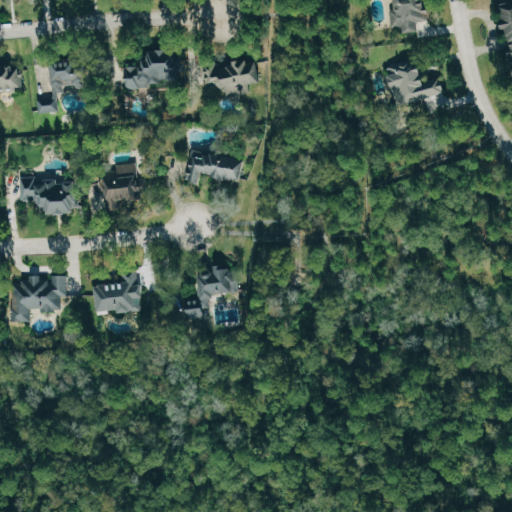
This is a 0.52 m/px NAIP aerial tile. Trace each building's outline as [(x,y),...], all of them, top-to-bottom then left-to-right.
[(393,26),(405,26),(405,32),(420,32),(420,21),(432,21),(432,10),(427,10),(427,0),(399,0),(400,9),(393,9),(393,26)] [(511,0),(501,0),(506,13),(505,25),(506,29),(511,30),(511,34),(511,50),(511,57),(511,58),(511,0)] [(128,58),(129,89),(153,88),(153,84),(164,84),(164,79),(181,79),(180,56),(128,58)] [(425,99),(428,112),(434,112),(450,108),(450,106),(443,77),(431,80),(425,80),(425,77),(420,60),(412,59),(397,63),(390,63),(393,75),(393,76),(395,85),(395,89),(399,103),(399,105),(404,105),(425,99)] [(54,63),(55,92),(70,92),(70,86),(87,85),(87,62),(54,63)] [(0,96),(3,97),(3,90),(24,89),(24,65),(0,65),(0,96)] [(41,113),(61,111),(60,95),(40,97),(41,113)] [(247,159),(193,149),(188,180),(204,183),(205,175),(243,182),(247,159)] [(111,206),(143,204),(142,192),(143,192),(141,163),(108,165),(111,206)] [(82,214),(82,179),(38,179),(38,177),(24,177),(24,200),(40,200),(40,208),(52,208),(52,214),(82,214)] [(211,319),(209,296),(239,293),(237,269),(225,270),(224,265),(217,266),(218,272),(202,274),(204,295),(197,296),(198,301),(190,301),(192,322),(211,319)] [(71,277),(29,275),(29,287),(16,286),(15,321),(33,322),(34,308),(45,308),(45,311),(64,311),(65,297),(70,297),(71,277)] [(97,283),(101,314),(146,309),(141,277),(97,283)]
